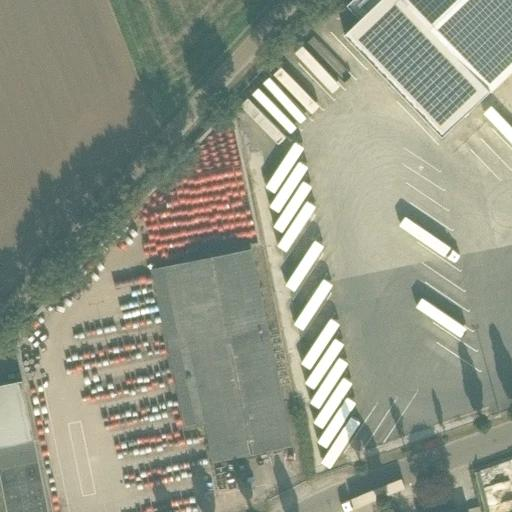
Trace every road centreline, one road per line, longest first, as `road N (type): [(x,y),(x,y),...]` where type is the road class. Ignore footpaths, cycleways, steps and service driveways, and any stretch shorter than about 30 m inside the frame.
road 1 (unclassified): [(0,320),(297,0)]
road 2 (unclassified): [(310,511),(511,435)]
